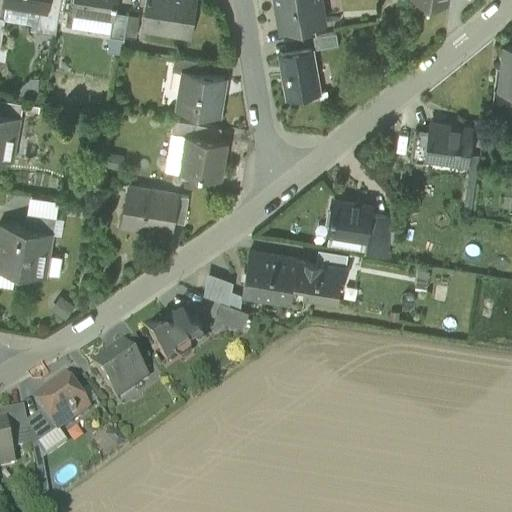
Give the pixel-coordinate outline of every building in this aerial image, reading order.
[(3,0),(4,1),(6,1),(4,17),(4,18),(26,22),(29,5),(40,7),(46,8),(47,0),(3,0)] [(47,0),(46,8),(40,7),(36,31),(55,34),(60,0),(47,0)] [(116,0),(73,0),(71,10),(112,17),(114,17),(115,12),(116,0)] [(146,0),(144,17),(167,21),(165,32),(190,36),(196,0),(146,0)] [(275,0),(281,30),(311,24),(324,22),(320,0),(275,0)] [(128,13),(115,12),(114,17),(112,17),(109,36),(124,38),(124,35),(128,13)] [(139,15),(128,13),(124,35),(136,37),(139,15)] [(326,34),(324,22),(311,24),(313,36),(326,34)] [(326,34),(313,36),(315,48),(338,44),(336,33),(326,34)] [(511,46),(505,45),(500,89),(511,90),(511,46)] [(311,48),(281,54),(288,97),(318,92),(311,48)] [(202,60),(174,55),(172,69),(183,71),(183,70),(200,72),(202,60)] [(200,72),(183,70),(183,71),(177,106),(219,113),(225,77),(200,72)] [(23,102),(0,97),(0,111),(21,115),(23,102)] [(0,111),(0,156),(13,159),(14,157),(10,157),(16,116),(20,117),(21,115),(0,111)] [(171,132),(187,135),(187,134),(195,135),(197,122),(173,118),(171,132)] [(471,126),(431,121),(430,130),(426,154),(428,154),(466,159),(471,126)] [(430,130),(415,128),(411,157),(427,159),(428,154),(426,154),(430,130)] [(187,135),(171,132),(168,150),(184,153),(187,135)] [(195,135),(187,134),(187,135),(184,153),(181,170),(220,177),(226,140),(195,135)] [(176,193),(129,185),(122,223),(170,231),(172,220),(176,194),(176,193)] [(188,196),(176,194),(172,220),(184,222),(188,196)] [(49,201),(29,198),(27,210),(47,213),(49,201)] [(371,204),(333,198),(328,231),(366,238),(369,215),(371,204)] [(27,210),(24,226),(53,230),(56,215),(47,213),(27,210)] [(364,249),(389,255),(388,218),(369,215),(366,238),(364,249)] [(24,226),(0,221),(0,223),(1,223),(0,228),(0,239),(0,240),(0,266),(46,274),(46,272),(58,274),(61,254),(46,252),(49,231),(53,232),(53,230),(24,226)] [(366,238),(328,231),(326,243),(364,249),(366,238)] [(298,257),(249,249),(242,294),(290,303),(294,277),(298,257)] [(345,265),(298,257),(294,277),(305,279),(303,291),(336,297),(339,280),(343,281),(345,265)] [(232,280),(208,272),(205,293),(228,302),(232,280)] [(249,311),(221,300),(211,325),(239,336),(249,311)] [(179,306),(144,331),(167,364),(206,336),(199,327),(202,321),(197,314),(191,315),(185,307),(179,306)] [(150,361),(135,340),(124,348),(140,369),(150,361)] [(124,348),(123,346),(93,368),(117,402),(118,402),(116,399),(145,378),(147,381),(148,380),(140,369),(124,348)] [(66,381),(35,403),(43,414),(57,434),(88,412),(79,399),(66,381)] [(79,399),(88,412),(98,405),(89,392),(79,399)] [(24,411),(0,415),(0,425),(0,426),(7,424),(10,440),(29,436),(27,426),(24,411)] [(43,414),(27,426),(29,436),(32,452),(40,447),(57,434),(43,414)] [(0,426),(0,425),(0,469),(15,466),(10,440),(7,424),(0,426)] [(67,447),(57,434),(40,447),(49,460),(67,447)]
